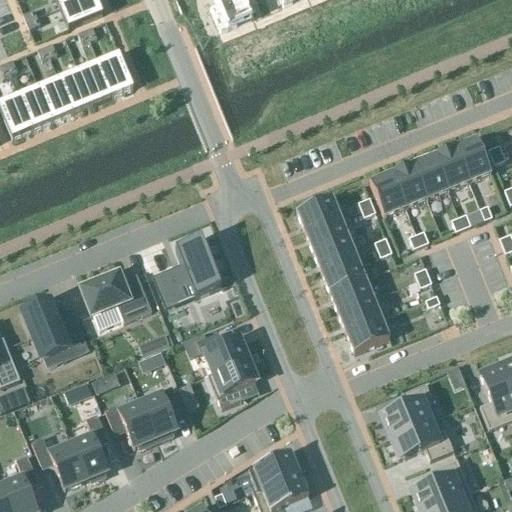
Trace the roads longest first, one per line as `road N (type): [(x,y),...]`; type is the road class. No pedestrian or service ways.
road 1 (residential): [(260,205),(511,102)]
road 2 (residential): [(217,208),(0,298)]
road 3 (residential): [(295,392),(101,511)]
road 4 (unclassified): [(154,0),(236,200)]
road 5 (residential): [(337,394),(260,205)]
road 6 (residential): [(217,208),(295,392)]
road 7 (residential): [(511,326),(337,394)]
road 8 (residential): [(295,392),(342,511)]
road 9 (residential): [(385,511),(337,394)]
